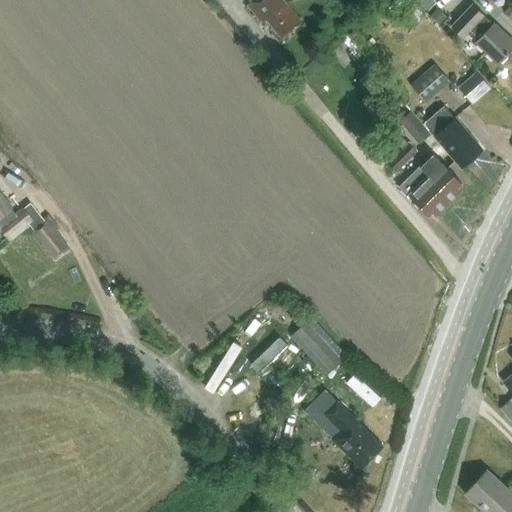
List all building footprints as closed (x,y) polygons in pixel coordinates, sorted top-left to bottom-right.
[(280,37),(300,21),(282,0),(248,0),(249,2),(247,4),(262,23),(266,20),(280,37)] [(436,2),(433,0),(416,0),(428,11),(436,2)] [(474,41),(497,62),(511,46),(511,40),(492,22),(491,23),(470,4),(450,25),(462,36),(466,32),(475,40),(474,41)] [(416,28),(424,16),(411,7),(403,18),(416,28)] [(410,83),(425,101),(448,80),(433,63),(410,83)] [(476,99),(489,87),(476,72),(463,84),(476,99)] [(434,136),(460,167),(482,150),(456,118),(455,118),(444,105),(424,122),(435,136),(434,136)] [(431,133),(411,111),(399,121),(419,144),(431,133)] [(399,132),(388,142),(407,161),(417,151),(399,132)] [(407,161),(388,142),(378,152),(388,163),(387,163),(396,172),(407,161)] [(413,174),(400,186),(429,215),(432,212),(436,216),(462,190),(458,186),(461,183),(432,154),(420,166),(429,175),(421,183),(413,174)] [(16,215),(11,209),(12,208),(0,193),(0,229),(9,240),(29,224),(57,259),(69,249),(55,231),(58,229),(47,216),(43,219),(30,204),(16,215)] [(237,352),(276,314),(268,306),(229,344),(237,352)] [(311,317),(290,336),(327,375),(348,356),(311,317)] [(511,421),(511,356),(510,358),(511,359),(511,369),(500,380),(511,392),(511,397),(500,409),(511,421)] [(324,413),(342,431),(333,439),(361,468),(383,447),(325,389),(317,397),(328,409),(324,413)] [(511,511),(511,485),(509,482),(505,486),(487,469),(465,492),(481,506),(478,508),(482,511),(511,511)]
